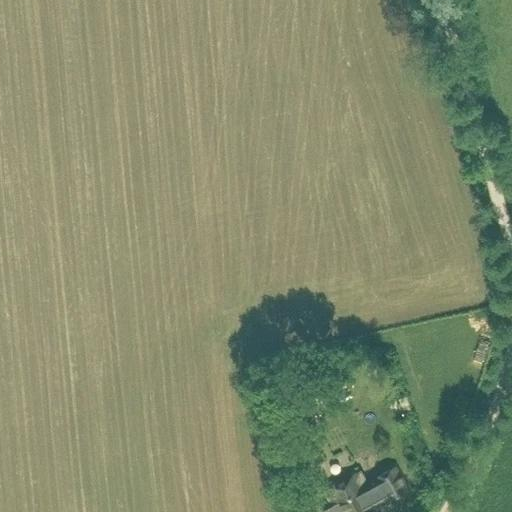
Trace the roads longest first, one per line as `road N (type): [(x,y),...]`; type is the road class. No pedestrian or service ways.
road 1 (track): [(443,0),(511,256)]
road 2 (track): [(511,353),(478,449),(443,511)]
